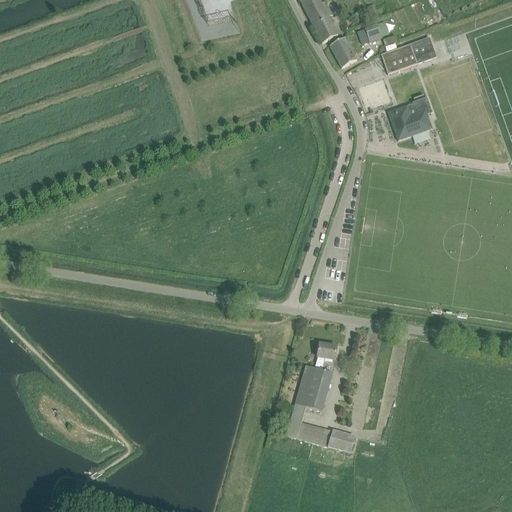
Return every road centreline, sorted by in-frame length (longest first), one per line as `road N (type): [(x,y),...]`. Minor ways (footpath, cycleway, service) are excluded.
road 1 (unclassified): [(293,309),(0,264)]
road 2 (unclassified): [(307,311),(360,152),(345,95)]
road 3 (unclassified): [(293,309),(346,150),(337,109),(345,95)]
road 4 (unclassified): [(307,311),(511,345)]
